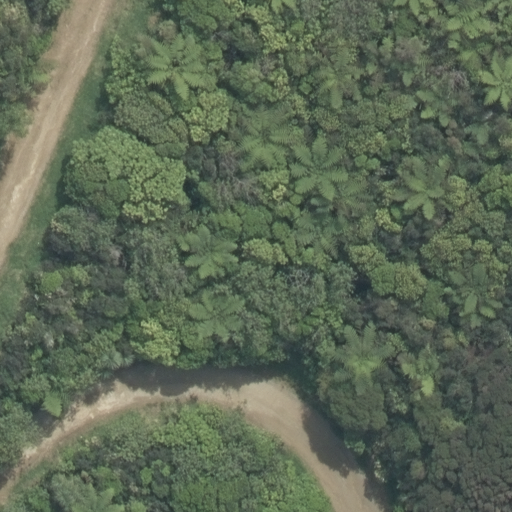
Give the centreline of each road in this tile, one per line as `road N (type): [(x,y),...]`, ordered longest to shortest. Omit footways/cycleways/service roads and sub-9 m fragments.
road 1 (track): [(0,474),(79,407),(137,375),(214,378),(281,411),(355,511)]
road 2 (track): [(0,243),(115,0)]
